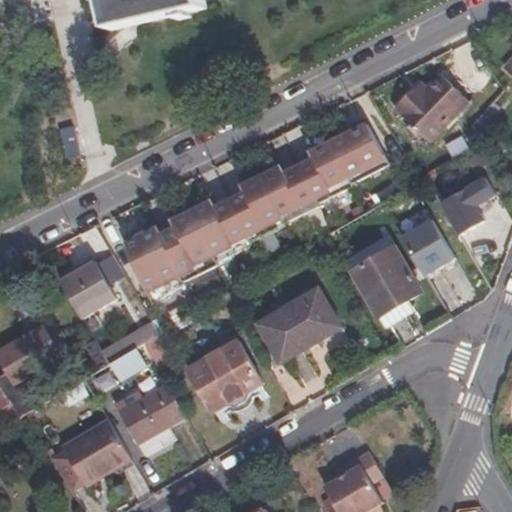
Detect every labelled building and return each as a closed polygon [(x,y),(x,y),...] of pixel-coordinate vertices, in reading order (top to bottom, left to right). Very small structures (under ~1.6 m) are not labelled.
[(97,0),(99,0),(106,26),(190,6),(187,0),(97,0)] [(458,112),(418,84),(410,96),(406,101),(399,96),(389,111),(436,142),(458,112)] [(410,96),(403,91),(399,96),(406,101),(410,96)] [(493,96),(472,122),(483,140),(493,133),(485,119),(499,102),(493,96)] [(56,108),(43,112),(49,141),(63,137),(56,108)] [(132,262),(151,302),(183,284),(181,282),(217,265),(215,263),(250,246),(249,244),(284,227),(283,224),(319,206),(318,204),(352,186),(351,184),(390,163),(366,124),(309,151),(312,157),(282,172),(279,165),(241,184),(244,191),(213,206),(210,199),(172,220),(175,226),(159,234),(156,227),(125,242),(134,261),(132,262)] [(453,240),(483,218),(458,181),(444,191),(453,204),(436,216),(445,229),(453,240)] [(453,204),(444,191),(426,203),(436,216),(453,204)] [(453,240),(445,229),(437,235),(449,252),(487,224),(483,218),(453,240)] [(402,305),(410,300),(423,291),(397,246),(353,271),(389,335),(412,321),(409,316),(402,305)] [(95,261),(60,280),(86,325),(121,306),(113,292),(103,275),(95,261)] [(103,275),(113,292),(115,291),(105,273),(103,275)] [(237,287),(227,293),(238,312),(248,306),(237,287)] [(318,287),(260,322),(282,359),(340,325),(318,287)] [(402,305),(409,316),(417,310),(410,300),(402,305)] [(160,333),(152,320),(101,351),(108,363),(134,348),(144,342),(160,333)] [(43,326),(0,350),(0,356),(14,381),(59,355),(43,326)] [(238,342),(188,371),(213,412),(264,383),(238,342)] [(144,365),(134,348),(108,363),(118,381),(144,365)] [(0,407),(12,401),(0,381),(0,407)] [(186,416),(168,384),(120,412),(139,444),(186,416)] [(132,458),(110,421),(64,448),(85,485),(94,480),(132,458)] [(368,478),(380,471),(364,444),(339,459),(344,467),(335,472),(317,483),(334,511),(351,511),(378,497),(368,478)] [(331,465),(335,472),(344,467),(339,459),(331,465)] [(266,511),(261,503),(246,511),(266,511)]
